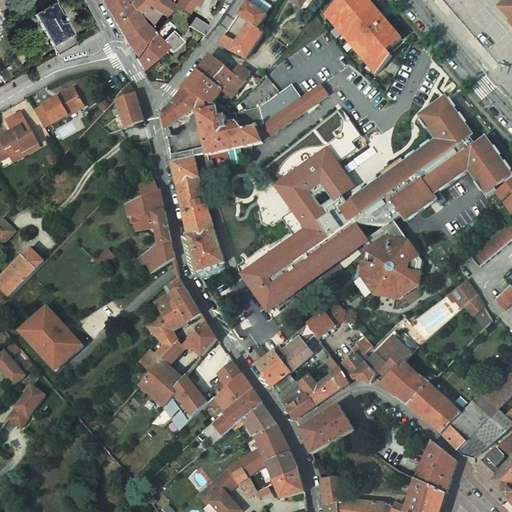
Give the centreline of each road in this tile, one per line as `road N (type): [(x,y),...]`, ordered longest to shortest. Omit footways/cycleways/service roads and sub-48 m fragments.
road 1 (unclassified): [(291,430),(183,260),(149,102)]
road 2 (unclassified): [(504,511),(461,458),(380,392),(350,391),(291,430)]
road 3 (tertiary): [(511,113),(409,0)]
road 4 (unclassified): [(121,54),(50,74),(0,103)]
